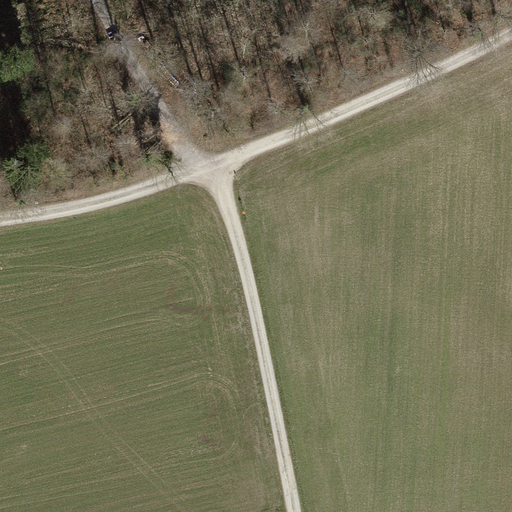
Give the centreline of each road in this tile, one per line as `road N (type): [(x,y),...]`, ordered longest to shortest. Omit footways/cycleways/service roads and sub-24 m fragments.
road 1 (track): [(95,0),(228,201),(296,511)]
road 2 (track): [(511,33),(205,168),(0,217)]
